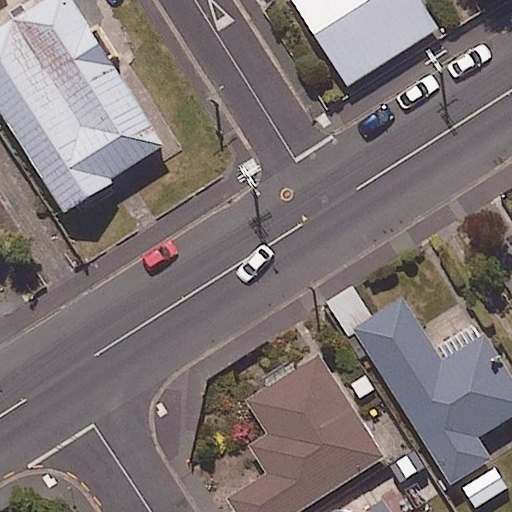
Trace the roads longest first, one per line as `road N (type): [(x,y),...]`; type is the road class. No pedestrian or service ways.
road 1 (tertiary): [(326,209),(61,377)]
road 2 (residential): [(194,0),(326,209)]
road 3 (tertiary): [(511,91),(326,209)]
road 4 (residential): [(61,377),(150,511)]
